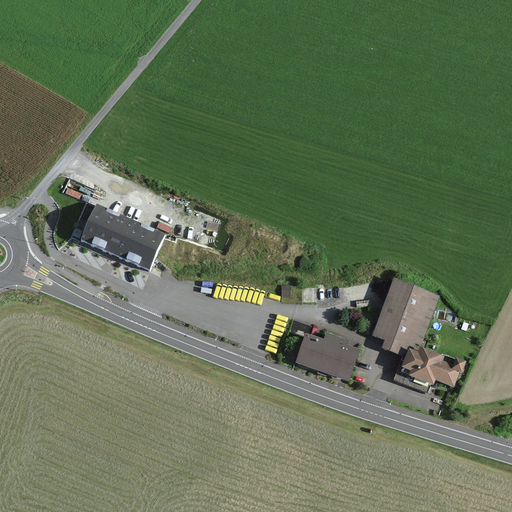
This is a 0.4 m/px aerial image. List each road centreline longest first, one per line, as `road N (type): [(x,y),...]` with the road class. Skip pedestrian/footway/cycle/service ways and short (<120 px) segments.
road 1 (primary): [(511,455),(250,369),(18,264)]
road 2 (unclassified): [(198,0),(11,230)]
